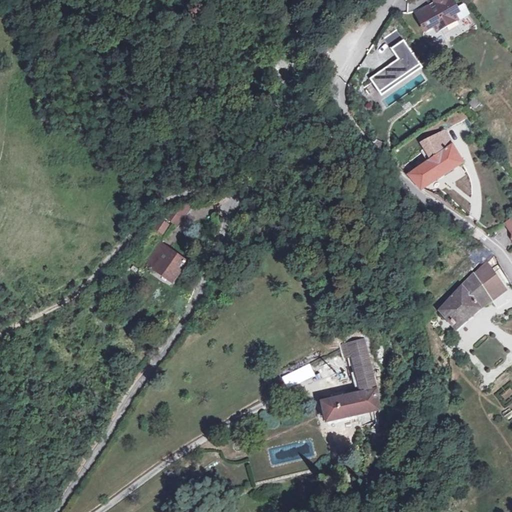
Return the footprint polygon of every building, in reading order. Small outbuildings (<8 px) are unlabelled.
[(425,11),(412,18),(423,34),(435,26),(438,31),(457,18),(454,14),(458,11),(451,0),(426,0),(431,7),(430,8),(432,12),(427,14),(425,11)] [(422,67),(398,31),(385,39),(401,60),(372,80),(381,96),(422,67)] [(475,98),(468,103),(473,109),(479,105),(475,98)] [(424,149),(420,152),(428,165),(413,173),(410,176),(422,190),(439,178),(462,164),(444,133),(421,145),(424,149)] [(406,162),(400,167),(400,169),(410,176),(413,173),(406,162)] [(511,216),(505,221),(499,226),(494,231),(502,242),(504,245),(504,240),(511,233),(511,216)] [(165,226),(158,230),(167,237),(172,230),(165,226)] [(167,237),(158,230),(153,234),(150,237),(149,239),(161,247),(167,237)] [(497,259),(495,255),(486,263),(489,267),(497,259)] [(158,266),(151,261),(135,282),(142,287),(158,266)] [(482,266),(461,287),(451,299),(448,296),(445,300),(447,302),(439,311),(455,330),(478,310),(477,308),(489,299),(490,301),(505,291),(489,267),(486,263),(485,262),(482,266)] [(178,280),(158,266),(142,287),(150,293),(153,290),(165,299),(178,280)] [(344,357),(350,356),(359,394),(321,403),(326,423),(378,410),(375,389),(363,340),(341,346),(342,348),(344,357)] [(307,367),(297,372),(300,379),(311,374),(307,367)] [(297,372),(282,379),(285,387),(300,379),(297,372)]
